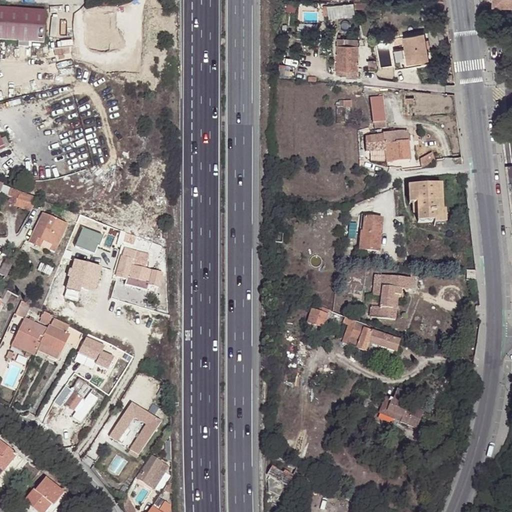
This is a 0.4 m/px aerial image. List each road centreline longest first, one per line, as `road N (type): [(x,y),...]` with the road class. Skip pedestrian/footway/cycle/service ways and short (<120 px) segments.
road 1 (tertiary): [(461,0),(495,336),(482,428),(453,511)]
road 2 (motorway): [(242,511),(240,0)]
road 3 (motorway): [(201,0),(203,511)]
road 4 (unknown): [(73,468),(151,338)]
road 5 (residential): [(0,408),(42,438),(110,511)]
